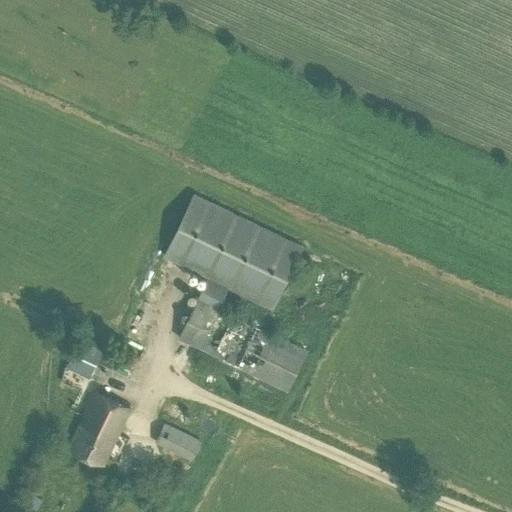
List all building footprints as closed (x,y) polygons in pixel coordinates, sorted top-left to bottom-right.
[(195,193),(164,256),(208,277),(178,339),(288,392),(308,351),(219,308),(229,287),(274,309),(304,246),(195,193)] [(96,364),(101,353),(102,350),(79,339),(66,368),(89,379),(96,364)] [(111,358),(101,353),(96,364),(106,368),(111,358)] [(126,375),(131,365),(117,358),(112,369),(126,375)] [(96,392),(69,449),(104,465),(131,409),(96,392)] [(164,422),(153,443),(191,462),(202,441),(164,422)]
